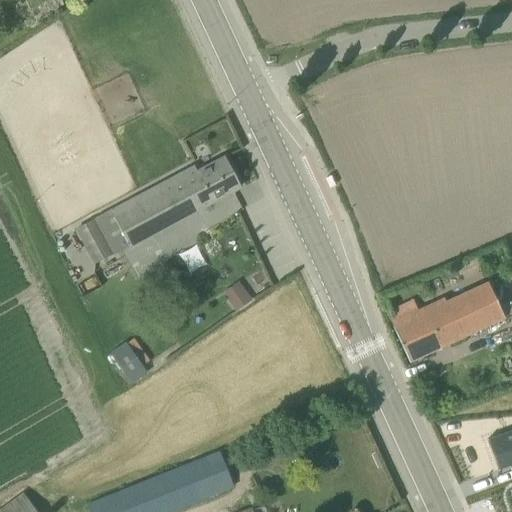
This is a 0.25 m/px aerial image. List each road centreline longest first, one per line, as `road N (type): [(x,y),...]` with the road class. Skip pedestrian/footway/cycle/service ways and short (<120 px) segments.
road 1 (secondary): [(435,511),(253,98)]
road 2 (unclassified): [(253,98),(363,48),(511,27)]
